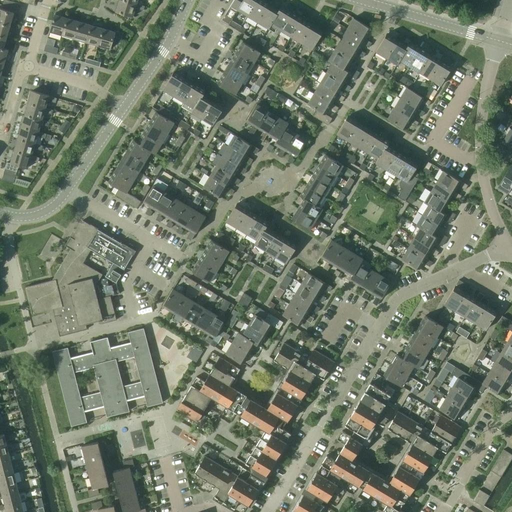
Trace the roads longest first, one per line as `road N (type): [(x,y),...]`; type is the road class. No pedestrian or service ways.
road 1 (residential): [(267,511),(377,329)]
road 2 (unclassified): [(507,248),(480,160),(498,41)]
road 3 (residential): [(377,329),(396,298),(507,248)]
road 4 (tertiary): [(498,41),(359,0)]
road 5 (residential): [(178,256),(68,190)]
road 6 (unclassified): [(442,511),(497,423),(511,413)]
